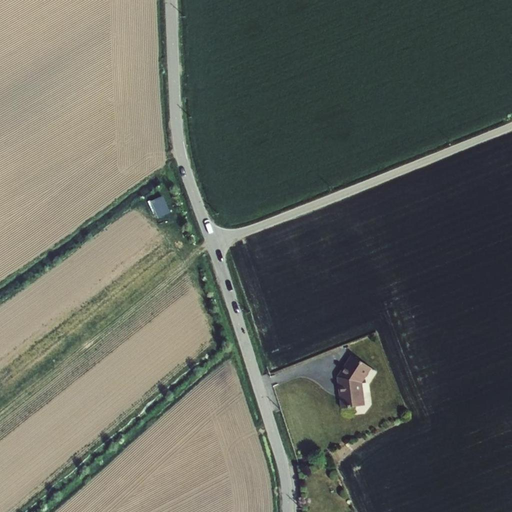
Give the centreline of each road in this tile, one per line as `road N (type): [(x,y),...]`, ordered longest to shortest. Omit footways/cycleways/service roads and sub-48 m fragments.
road 1 (unclassified): [(511,125),(212,244)]
road 2 (unclassified): [(289,511),(287,477),(212,244)]
road 3 (unclassified): [(212,244),(179,144),(172,0)]
